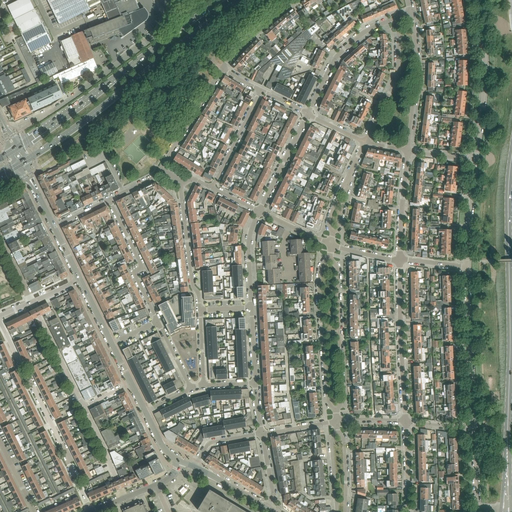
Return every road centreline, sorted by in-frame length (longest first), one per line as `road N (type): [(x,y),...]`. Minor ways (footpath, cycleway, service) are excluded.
road 1 (tertiary): [(507,439),(511,156)]
road 2 (secondary): [(22,165),(240,0)]
road 3 (secondary): [(220,0),(14,149)]
road 4 (residential): [(90,511),(0,321)]
road 5 (residential): [(467,267),(473,430)]
road 6 (residential): [(329,256),(320,267),(319,297),(327,400),(336,411)]
road 7 (residential): [(405,420),(399,260)]
road 8 (residential): [(477,0),(484,73),(475,159)]
road 9 (residential): [(336,411),(337,269),(329,256)]
road 10 (residential): [(168,13),(154,36),(54,109)]
road 11 (residential): [(307,114),(337,56),(363,31),(398,17)]
road 12 (residential): [(408,150),(411,11)]
road 13 (residential): [(398,17),(396,78),(365,142)]
road 14 (residential): [(109,199),(157,321)]
road 15 (residential): [(199,310),(183,183)]
